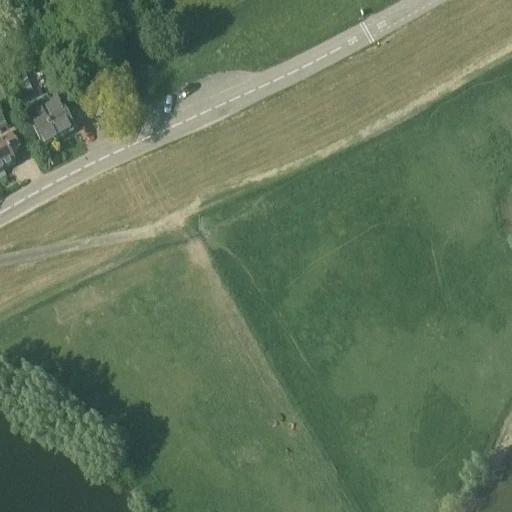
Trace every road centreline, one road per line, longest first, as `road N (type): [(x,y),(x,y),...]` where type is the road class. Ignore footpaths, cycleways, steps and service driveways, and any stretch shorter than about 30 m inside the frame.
road 1 (unclassified): [(0,215),(429,0)]
road 2 (track): [(152,232),(0,262)]
